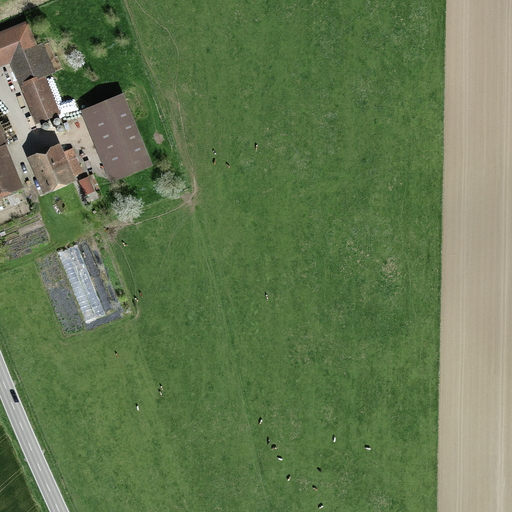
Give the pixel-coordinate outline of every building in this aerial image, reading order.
[(25,25),(0,34),(0,60),(14,55),(34,46),(25,25)] [(34,46),(14,55),(26,83),(20,85),(36,123),(57,114),(41,78),(51,73),(39,44),(34,46)] [(120,97),(86,111),(113,178),(147,164),(120,97)] [(0,130),(0,190),(16,184),(0,145),(5,143),(0,130)] [(56,141),(30,151),(45,189),(79,175),(69,152),(62,155),(56,141)]
